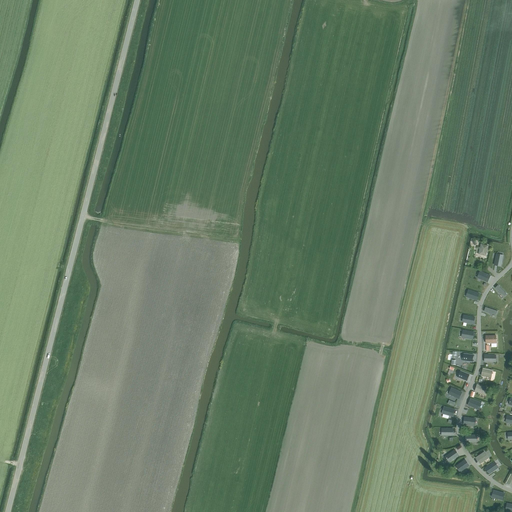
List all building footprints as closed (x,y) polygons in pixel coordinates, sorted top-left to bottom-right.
[(488,246),(481,244),(479,254),(486,256),(488,246)] [(497,255),(495,265),(501,266),(503,256),(497,255)] [(478,278),(488,282),(490,276),(481,272),(478,278)] [(498,285),(495,288),(499,292),(499,293),(500,292),(504,296),(506,294),(507,294),(498,285)] [(467,297),(477,300),(479,293),(469,290),(467,297)] [(475,317),(465,315),(464,322),(473,324),(475,317)] [(463,337),(473,339),(474,332),(464,331),(463,337)] [(474,354),(464,353),(463,361),(473,362),(474,354)] [(493,370),(483,368),(482,376),(491,378),(491,377),(492,376),(492,375),(492,374),(493,370)] [(470,374),(461,370),(458,377),(467,381),(470,374)] [(487,387),(477,384),(475,391),(484,394),(487,387)] [(459,398),(462,392),(452,388),(449,394),(459,398)] [(469,406),(479,409),(481,403),(471,400),(469,406)] [(443,414),(453,416),(455,410),(445,407),(443,414)] [(455,451),(446,457),(449,462),(458,455),(455,451)] [(485,452),(476,458),(480,464),(489,458),(488,457),(488,456),(487,455),(485,452)] [(457,466),(461,471),(469,465),(465,460),(457,466)] [(486,468),(490,473),(498,468),(494,462),(486,468)] [(495,491),(493,497),(503,500),(504,493),(495,491)]
